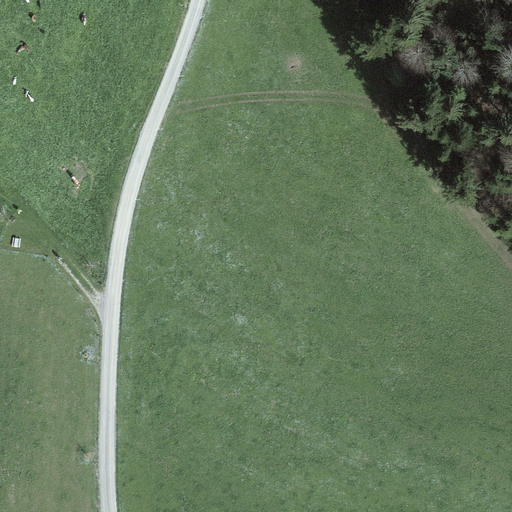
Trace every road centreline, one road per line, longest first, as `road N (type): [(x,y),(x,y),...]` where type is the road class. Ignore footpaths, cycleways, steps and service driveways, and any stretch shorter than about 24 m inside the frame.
road 1 (track): [(108,511),(112,309),(123,218),(198,0)]
road 2 (track): [(112,309),(0,194)]
